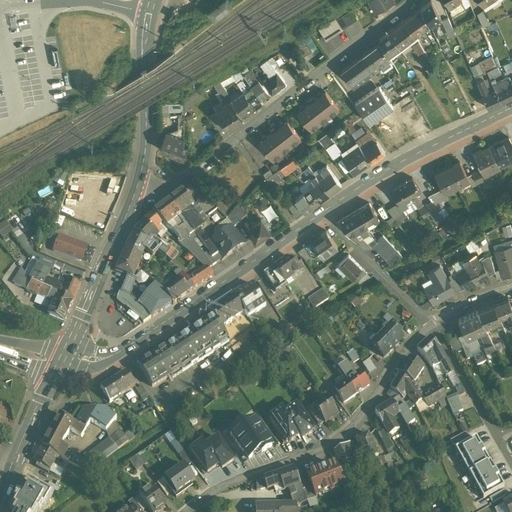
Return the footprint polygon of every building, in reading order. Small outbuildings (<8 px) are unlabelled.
[(231,0),(216,0),(208,7),(214,15),(232,1),(231,0)] [(368,0),(374,9),(380,6),(382,7),(385,5),(385,3),(390,0),(368,0)] [(430,0),(429,0),(420,7),(429,23),(439,16),(430,0)] [(461,0),(457,0),(449,5),(453,13),(465,6),(461,0)] [(420,7),(403,20),(414,34),(429,23),(420,7)] [(490,23),(483,9),(476,13),(482,27),(490,23)] [(350,10),(335,20),(341,29),(356,19),(350,10)] [(447,18),(441,20),(448,37),(455,34),(447,18)] [(334,19),(317,29),(325,41),(342,30),(334,19)] [(414,34),(403,20),(388,32),(398,46),(414,34)] [(429,23),(414,34),(415,36),(430,25),(429,23)] [(388,32),(378,39),(379,41),(387,54),(389,53),(398,46),(388,32)] [(53,37),(42,39),(45,61),(57,59),(53,37)] [(302,37),(291,42),(301,58),(311,51),(302,37)] [(427,47),(422,39),(419,42),(424,50),(427,47)] [(379,41),(362,54),(366,60),(367,60),(375,70),(389,59),(388,56),(387,54),(379,41)] [(419,42),(418,42),(412,46),(418,55),(424,51),(424,50),(419,42)] [(288,44),(279,51),(285,60),(295,54),(288,44)] [(279,51),(266,58),(270,62),(275,68),(277,67),(285,60),(279,51)] [(266,58),(253,68),(257,72),(270,62),(266,58)] [(360,64),(368,75),(375,70),(367,60),(366,60),(360,64)] [(353,61),(341,70),(353,86),(368,75),(360,64),(358,61),(353,61)] [(270,62),(257,72),(263,80),(276,70),(275,68),(270,62)] [(496,65),(486,71),(489,78),(491,77),(499,71),(496,65)] [(250,69),(242,75),(245,78),(250,86),(257,81),(256,78),(250,69)] [(276,70),(263,80),(271,91),(284,81),(276,71),(276,70)] [(480,71),(473,75),(476,82),(477,82),(483,79),(483,70),(480,71)] [(235,82),(230,75),(220,81),(224,88),(235,82)] [(250,86),(245,78),(241,81),(246,89),(251,86),(250,86)] [(510,78),(502,81),(506,88),(511,85),(511,82),(511,80),(510,78)] [(489,92),(483,79),(477,82),(482,95),(489,92)] [(220,81),(203,90),(207,97),(224,88),(220,81)] [(267,94),(257,81),(250,86),(251,86),(260,99),(267,94)] [(500,82),(493,86),(495,89),(496,93),(503,90),(500,82)] [(503,90),(496,93),(500,102),(511,96),(511,85),(506,88),(503,90)] [(260,99),(251,86),(246,89),(242,92),(251,106),(260,99)] [(379,87),(354,103),(368,123),(376,118),(392,106),(379,87)] [(489,92),(482,95),(484,99),(483,99),(488,108),(500,102),(496,93),(495,89),(489,92)] [(301,109),(297,112),(310,129),(338,108),(325,91),(321,94),(318,96),(314,99),(309,103),(304,107),(301,109)] [(242,92),(231,100),(240,115),(252,106),(251,106),(242,92)] [(230,99),(223,103),(224,105),(215,110),(226,128),(227,127),(227,126),(236,121),(237,120),(241,118),(242,118),(240,115),(231,100),(230,99)] [(353,127),(347,119),(343,122),(348,130),(353,127)] [(263,139),(259,142),(272,159),(300,137),(287,120),(283,123),(279,126),(276,128),(271,132),(266,136),(263,139)] [(343,126),(333,128),(335,135),(344,133),(343,126)] [(177,136),(166,132),(164,138),(175,142),(177,136)] [(327,134),(319,140),(322,144),(324,147),(325,149),(333,143),(327,134)] [(365,134),(356,141),(359,146),(363,151),(372,144),(371,142),(365,134)] [(511,144),(508,137),(489,147),(498,165),(505,162),(504,159),(511,154),(511,144)] [(175,142),(164,138),(160,149),(181,158),(186,146),(175,142)] [(372,144),(363,151),(371,162),(384,153),(376,141),(374,139),(371,142),(372,144)] [(322,144),(319,140),(313,144),(317,149),(321,150),(324,147),(322,144)] [(359,146),(342,158),(354,174),(371,162),(363,151),(359,146)] [(489,147),(482,151),(481,150),(473,154),(477,163),(483,177),(499,169),(498,165),(489,147)] [(287,155),(272,164),(275,169),(290,160),(287,155)] [(296,165),(292,160),(286,164),(290,170),(296,165)] [(506,166),(505,162),(498,165),(502,173),(509,170),(506,166)] [(460,163),(447,169),(457,188),(469,182),(467,177),(460,163)] [(286,164),(280,168),(285,174),(290,170),(286,164)] [(326,166),(320,171),(324,177),(330,171),(326,166)] [(273,174),(266,179),(270,185),(278,179),(279,181),(286,176),(285,174),(280,168),(273,174)] [(315,176),(308,168),(303,171),(310,180),(315,176)] [(269,169),(263,173),(266,179),(273,174),(269,169)] [(447,169),(435,175),(442,190),(444,194),(445,194),(457,188),(447,169)] [(324,177),(318,181),(329,194),(341,185),(330,171),(324,177)] [(478,171),(472,174),(477,185),(483,182),(478,171)] [(61,174),(57,186),(61,188),(66,176),(61,174)] [(472,174),(467,177),(469,182),(472,188),(477,185),(472,174)] [(421,192),(413,178),(403,184),(411,198),(416,195),(421,192)] [(314,184),(309,188),(319,201),(329,194),(318,181),(314,184)] [(193,184),(185,190),(192,200),(193,199),(194,200),(202,193),(193,184)] [(403,184),(391,191),(393,193),(399,203),(399,205),(406,201),(410,198),(411,198),(403,184)] [(319,201),(309,188),(303,193),(313,207),(319,201)] [(185,190),(181,193),(193,208),(190,211),(200,224),(205,220),(195,208),(198,205),(194,200),(193,199),(192,200),(185,190)] [(442,190),(437,192),(443,203),(448,200),(445,194),(444,194),(442,190)] [(443,203),(437,192),(428,197),(432,203),(438,212),(445,209),(443,203)] [(181,193),(169,202),(181,217),(190,211),(193,208),(181,193)] [(313,207),(303,193),(295,199),(297,201),(305,212),(313,207)] [(411,198),(410,198),(418,211),(424,207),(416,195),(411,198)] [(254,203),(259,210),(267,205),(262,198),(254,203)] [(297,201),(289,207),(296,218),(296,219),(305,212),(297,201)] [(406,201),(399,205),(402,209),(408,205),(406,201)] [(169,202),(151,215),(166,229),(171,225),(175,229),(171,232),(173,235),(183,227),(177,220),(181,217),(169,202)] [(424,207),(418,211),(423,219),(430,214),(433,219),(440,216),(438,212),(432,203),(424,207)] [(369,204),(338,222),(350,235),(365,226),(376,220),(377,223),(379,221),(369,204)] [(238,207),(226,220),(233,228),(246,217),(238,207)] [(393,207),(387,211),(394,220),(400,217),(393,207)] [(29,208),(19,212),(24,223),(34,219),(29,208)] [(190,211),(181,217),(194,234),(194,235),(195,235),(199,232),(203,228),(200,224),(190,211)] [(183,227),(173,235),(179,242),(177,244),(194,260),(195,260),(205,269),(207,271),(212,267),(203,257),(188,239),(194,234),(181,217),(177,220),(183,227)] [(160,227),(149,218),(142,224),(156,237),(158,235),(160,233),(157,230),(160,227)] [(247,228),(245,230),(254,243),(269,232),(260,219),(251,225),(247,228)] [(450,219),(445,222),(449,228),(454,225),(450,219)] [(233,228),(226,220),(213,230),(213,240),(226,230),(229,233),(234,229),(233,228)] [(0,237),(2,240),(12,233),(5,223),(0,226),(0,237)] [(142,224),(133,234),(148,246),(155,239),(156,237),(142,224)] [(365,226),(350,235),(370,256),(370,257),(372,257),(373,257),(374,256),(379,251),(382,249),(376,241),(365,226)] [(438,231),(441,236),(449,232),(446,227),(438,231)] [(245,241),(234,229),(229,233),(239,246),(245,241)] [(226,230),(213,240),(221,250),(216,254),(217,256),(220,260),(225,256),(225,257),(239,246),(229,233),(226,230)] [(199,232),(195,235),(208,253),(212,259),(217,256),(216,254),(199,232)] [(326,232),(305,246),(313,257),(319,253),(323,258),(337,248),(326,232)] [(148,246),(133,234),(127,246),(137,252),(139,250),(143,253),(144,252),(147,255),(152,248),(148,246)] [(54,238),(50,247),(52,251),(59,236),(58,236),(54,238)] [(86,247),(59,236),(52,251),(52,252),(79,263),(86,247)] [(404,258),(382,236),(376,241),(382,249),(379,251),(391,265),(404,258)] [(305,246),(298,252),(305,263),(313,257),(305,246)] [(152,248),(147,255),(152,258),(157,252),(152,248)] [(511,249),(495,254),(502,280),(511,277),(511,249)] [(141,258),(126,250),(116,272),(132,279),(141,258)] [(164,250),(160,255),(165,258),(169,253),(164,250)] [(176,254),(171,250),(169,253),(165,258),(170,262),(176,254)] [(217,256),(212,259),(208,253),(203,257),(212,267),(220,260),(217,256)] [(348,255),(338,264),(351,279),(361,269),(348,255)] [(469,261),(466,267),(468,269),(458,275),(465,289),(466,290),(488,278),(488,277),(482,266),(480,263),(479,263),(476,257),(469,261)] [(290,258),(275,268),(284,282),(285,283),(303,271),(297,263),(294,264),(290,258)] [(491,261),(482,266),(488,277),(495,274),(491,261)] [(31,262),(24,277),(29,283),(36,269),(38,265),(31,262)] [(38,265),(36,269),(49,274),(52,276),(54,271),(51,270),(52,267),(39,262),(38,265)] [(274,267),(263,274),(275,293),(284,287),(282,284),(284,282),(275,268),(274,267)] [(440,268),(429,274),(434,284),(424,288),(433,305),(454,294),(448,283),(440,268)] [(49,274),(36,269),(29,283),(31,285),(40,289),(42,290),(45,282),(46,282),(49,274)] [(205,269),(185,281),(192,290),(213,277),(207,271),(205,269)] [(361,269),(351,279),(356,284),(366,274),(361,269)] [(131,285),(125,283),(121,292),(138,306),(140,308),(152,296),(155,300),(163,294),(161,292),(139,275),(131,285)] [(182,277),(176,281),(186,295),(192,290),(185,281),(184,279),(182,277)] [(465,289),(459,277),(453,280),(459,292),(465,289)] [(80,285),(67,279),(66,282),(79,287),(81,284),(80,284),(80,285)] [(459,292),(453,280),(448,283),(454,294),(459,292)] [(176,281),(161,292),(163,294),(171,304),(172,305),(186,295),(176,281)] [(46,282),(45,282),(42,290),(46,292),(49,293),(56,296),(59,297),(63,289),(46,282)] [(63,289),(59,297),(73,303),(79,287),(66,282),(66,283),(65,282),(65,283),(65,284),(63,289)] [(40,289),(31,285),(26,293),(36,297),(40,289)] [(252,285),(241,292),(240,291),(233,296),(248,318),(265,306),(252,285)] [(40,289),(36,297),(42,300),(44,295),(46,292),(42,290),(40,289)] [(322,290),(307,300),(313,309),(328,299),(322,290)] [(138,306),(121,292),(117,301),(117,302),(118,303),(123,307),(124,307),(140,320),(143,324),(150,319),(146,313),(140,308),(138,306)] [(155,300),(154,301),(162,310),(171,304),(163,294),(155,300)] [(350,301),(355,308),(365,301),(360,294),(350,301)] [(59,297),(56,296),(52,306),(50,305),(49,308),(50,309),(49,312),(50,313),(66,319),(73,303),(59,297)] [(152,296),(140,308),(146,313),(150,319),(162,310),(154,301),(155,300),(152,296)] [(234,298),(210,313),(214,318),(221,329),(244,314),(234,298)] [(511,311),(508,302),(493,307),(499,323),(508,320),(511,318),(511,311)] [(493,307),(477,313),(485,329),(499,323),(493,307)] [(63,325),(66,319),(50,313),(48,318),(63,325)] [(394,320),(387,313),(383,317),(390,324),(394,320)] [(485,329),(477,313),(465,319),(474,337),(481,333),(486,331),(485,329)] [(214,318),(166,349),(182,372),(229,341),(228,340),(225,336),(221,329),(214,318)] [(402,327),(394,319),(394,320),(390,324),(398,331),(402,327)] [(474,337),(465,319),(458,322),(466,338),(467,340),(474,337)] [(365,326),(360,320),(356,324),(361,329),(365,326)] [(390,324),(380,334),(393,346),(403,336),(398,331),(390,324)] [(486,331),(481,333),(481,337),(483,342),(490,339),(486,331)] [(393,346),(380,334),(370,344),(383,356),(393,346)] [(429,337),(417,348),(426,359),(434,352),(439,347),(437,346),(429,337)] [(456,337),(449,340),(455,353),(462,349),(456,337)] [(474,337),(467,340),(466,338),(460,340),(468,357),(473,355),(483,350),(478,347),(474,337)] [(490,339),(483,342),(486,349),(493,346),(490,339)] [(499,342),(493,345),(496,351),(502,349),(499,342)] [(446,357),(441,347),(437,346),(439,347),(434,352),(440,361),(446,357)] [(486,349),(483,350),(487,359),(497,354),(493,346),(486,349)] [(165,347),(138,365),(149,382),(152,387),(170,375),(172,378),(182,372),(166,349),(165,347)] [(353,361),(359,357),(352,347),(346,352),(353,361)] [(483,350),(473,355),(477,363),(487,359),(483,350)] [(440,361),(434,352),(426,359),(433,367),(440,361)] [(410,357),(400,372),(408,378),(412,380),(412,383),(424,366),(410,357)] [(454,371),(446,357),(440,361),(447,374),(454,371)] [(376,368),(369,358),(363,363),(369,373),(376,368)] [(348,361),(339,368),(347,380),(355,375),(354,371),(348,361)] [(355,375),(347,380),(357,394),(370,384),(361,371),(355,375)] [(400,372),(390,388),(398,393),(408,378),(400,372)] [(126,373),(111,382),(120,397),(135,387),(126,373)] [(347,380),(335,390),(344,403),(357,394),(347,380)] [(120,397),(111,382),(100,389),(109,404),(113,401),(120,397)] [(412,383),(405,389),(407,393),(415,387),(412,383)] [(462,384),(456,388),(460,395),(466,391),(462,384)] [(440,385),(422,396),(424,398),(423,398),(429,406),(439,400),(445,396),(440,385)] [(141,386),(136,390),(144,402),(149,398),(141,386)] [(415,387),(407,393),(411,397),(419,391),(415,387)] [(398,393),(390,388),(387,393),(392,400),(398,395),(400,394),(398,393)] [(419,391),(411,397),(412,399),(415,404),(423,398),(424,398),(422,396),(419,391)] [(404,404),(398,395),(392,400),(398,408),(404,404)] [(457,395),(447,400),(447,401),(453,414),(463,409),(457,395)] [(445,396),(439,400),(441,404),(447,401),(447,400),(445,396)] [(120,397),(113,401),(114,403),(120,409),(127,404),(123,398),(121,399),(120,397)] [(339,413),(327,397),(314,406),(326,422),(333,416),(333,415),(337,412),(338,413),(339,413)] [(412,399),(404,404),(408,409),(415,404),(412,399)] [(392,400),(375,410),(389,434),(399,428),(392,417),(400,412),(398,408),(392,400)] [(313,426),(297,404),(285,413),(298,431),(301,435),(306,432),(307,434),(308,434),(312,431),(312,429),(311,428),(313,426)] [(404,404),(398,408),(400,412),(407,424),(414,419),(408,409),(404,404)] [(298,431),(285,413),(282,408),(270,417),(286,440),(288,438),(289,440),(291,440),(295,437),(295,436),(294,434),(298,431)] [(469,410),(464,413),(469,423),(475,420),(469,410)] [(105,411),(82,412),(80,416),(90,422),(106,431),(116,418),(114,416),(112,414),(112,415),(105,411)] [(86,429),(76,424),(75,426),(59,416),(51,432),(64,440),(64,439),(65,436),(69,431),(80,437),(86,429)] [(90,422),(80,416),(76,424),(86,429),(90,422)] [(252,418),(229,433),(249,461),(257,454),(258,456),(272,446),(252,418)] [(120,430),(107,440),(116,450),(128,441),(120,430)] [(393,445),(385,430),(380,434),(387,449),(393,445)] [(400,438),(407,451),(419,444),(411,431),(400,438)] [(64,440),(51,432),(42,448),(55,456),(58,457),(62,460),(64,457),(68,450),(60,445),(64,440)] [(369,433),(356,439),(362,451),(375,446),(369,433)] [(453,446),(467,438),(464,433),(450,441),(453,446)] [(206,445),(219,463),(222,468),(234,459),(218,437),(206,445)] [(455,449),(469,474),(490,461),(476,437),(455,449)] [(107,440),(97,448),(104,458),(116,450),(107,440)] [(206,445),(203,441),(191,450),(207,472),(219,463),(206,445)] [(350,442),(344,445),(352,459),(357,456),(350,442)] [(344,445),(334,450),(342,465),(345,463),(352,459),(344,445)] [(375,446),(362,451),(367,460),(379,455),(375,446)] [(55,456),(42,448),(33,463),(36,464),(49,471),(54,459),(55,456)] [(104,458),(97,448),(93,452),(100,462),(104,458)] [(192,461),(183,449),(178,453),(187,465),(192,461)] [(381,464),(396,457),(393,451),(378,457),(381,464)] [(100,462),(93,452),(88,455),(95,465),(100,462)] [(139,454),(130,460),(137,469),(145,463),(139,454)] [(95,465),(88,455),(83,459),(88,464),(93,467),(95,465)] [(88,464),(70,456),(68,460),(67,462),(68,463),(87,473),(93,467),(88,464)] [(504,486),(490,461),(469,474),(483,498),(504,486)] [(342,465),(341,465),(345,473),(349,471),(345,463),(342,465)] [(49,471),(36,464),(34,467),(47,474),(49,471)] [(333,464),(306,475),(308,479),(312,488),(315,497),(332,490),(344,485),(333,464)] [(184,465),(165,478),(174,490),(172,491),(176,497),(187,490),(185,487),(195,480),(184,465)] [(293,468),(276,473),(280,482),(283,490),(289,488),(299,484),(299,483),(293,468)] [(276,473),(263,478),(266,487),(280,482),(276,473)] [(263,478),(256,481),(257,490),(266,488),(266,487),(263,478)] [(299,484),(289,488),(291,496),(312,488),(308,479),(299,483),(299,484)] [(44,501),(48,492),(27,481),(20,494),(21,495),(13,510),(14,511),(13,511),(28,511),(30,510),(32,511),(36,503),(40,505),(42,500),(44,501)] [(49,483),(46,489),(56,494),(59,489),(49,483)] [(153,485),(139,494),(140,495),(148,506),(152,511),(153,511),(166,503),(153,485)] [(312,488),(291,496),(294,504),(294,503),(295,505),(315,497),(312,488)] [(506,496),(503,490),(489,498),(492,503),(506,496)] [(148,506),(140,495),(135,498),(142,508),(143,509),(148,506)] [(135,498),(133,497),(128,501),(131,505),(132,505),(137,511),(142,508),(135,498)] [(511,511),(511,498),(495,508),(496,511),(511,511)] [(294,504),(287,505),(280,505),(280,511),(298,511),(295,505),(294,503),(294,504)]
